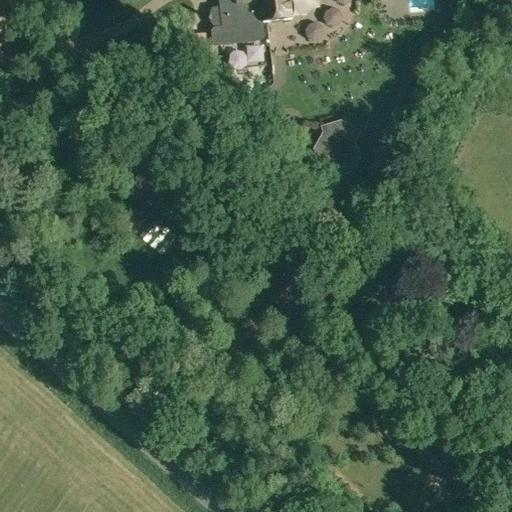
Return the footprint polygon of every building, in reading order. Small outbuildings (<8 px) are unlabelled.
[(20,0),(0,0),(0,47),(26,3),(20,0)] [(218,0),(219,8),(211,9),(208,17),(212,45),(215,47),(219,46),(261,41),(263,37),(261,23),(262,23),(293,19),(289,0),(218,0)] [(205,34),(178,37),(182,70),(209,67),(205,34)] [(262,99),(251,111),(286,143),(297,131),(262,99)] [(340,122),(321,128),(323,134),(313,150),(319,169),(335,178),(351,173),(360,158),(354,143),(360,133),(340,122)] [(162,256),(177,239),(154,220),(149,224),(142,218),(132,231),(140,237),(141,236),(162,256)] [(289,266),(264,296),(285,314),(310,284),(289,266)] [(169,415),(183,427),(195,414),(181,401),(169,415)]
